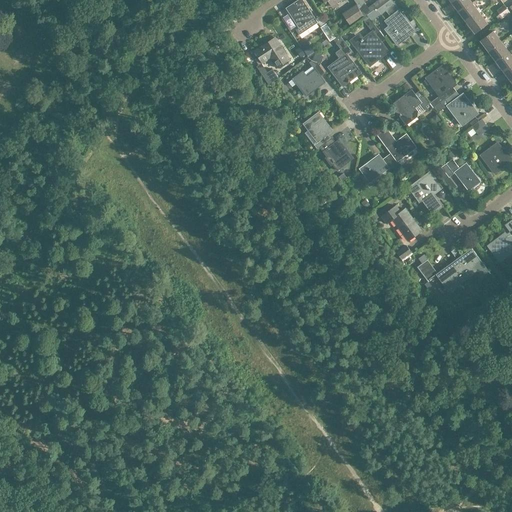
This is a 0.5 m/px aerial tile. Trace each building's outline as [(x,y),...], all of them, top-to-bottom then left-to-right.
[(319,23),(303,0),(298,0),(286,8),(299,28),(296,30),(300,35),(319,23)] [(359,8),(365,17),(367,15),(376,9),(377,11),(390,0),(379,0),(369,8),(365,4),(359,8)] [(380,14),(381,15),(386,12),(395,5),(391,0),(390,0),(377,11),(380,14)] [(472,3),(470,0),(455,0),(452,3),(460,13),(472,3)] [(480,13),(472,3),(460,13),(467,23),(480,13)] [(364,16),(356,5),(343,14),(350,25),(364,16)] [(415,31),(395,5),(386,12),(391,18),(386,21),(390,27),(386,30),(398,44),(415,31)] [(497,11),(500,15),(508,9),(505,5),(497,11)] [(367,15),(372,21),(380,14),(377,11),(376,9),(367,15)] [(508,9),(500,15),(503,18),(510,13),(508,9)] [(488,24),(480,13),(467,23),(475,33),(488,24)] [(380,32),(370,18),(365,22),(373,32),(375,35),(380,32)] [(336,38),(328,26),(322,30),(330,42),(336,38)] [(379,40),(375,35),(373,32),(363,40),(363,39),(361,41),(355,46),(370,66),(388,52),(379,40)] [(489,52),(502,42),(494,32),(481,41),(489,52)] [(343,86),(356,76),(351,70),(355,67),(346,54),(351,50),(340,36),(334,41),(342,50),(338,53),(342,58),(330,68),(343,86)] [(290,60),(276,38),(255,51),(263,63),(270,59),(277,68),(290,60)] [(502,42),(489,52),(496,62),(509,52),(502,42)] [(308,43),(302,47),(308,55),(314,51),(308,43)] [(511,66),(511,55),(509,52),(496,62),(504,72),(511,66)] [(321,77),(325,74),(317,63),(312,61),(310,63),(315,70),(307,76),(304,71),(294,79),(306,96),(324,82),(321,77)] [(442,66),(426,78),(427,79),(425,82),(427,85),(430,84),(440,97),(430,104),(430,103),(434,109),(435,108),(434,108),(457,92),(453,87),(456,85),(442,66)] [(273,69),(263,76),(269,85),(279,78),(283,76),(282,74),(278,76),(273,69)] [(429,103),(430,103),(420,91),(415,95),(412,90),(405,96),(406,96),(402,99),(401,98),(394,104),(399,109),(396,111),(407,125),(418,116),(418,112),(416,108),(421,104),(428,112),(433,108),(429,103)] [(457,92),(434,108),(435,108),(438,113),(445,108),(448,106),(455,116),(456,115),(463,124),(462,125),(462,126),(478,114),(463,94),(460,96),(457,92)] [(319,113),(308,121),(304,124),(317,142),(314,145),(317,149),(322,146),(332,139),(329,134),(333,131),(319,113)] [(489,129),(482,119),(472,126),(479,136),(489,129)] [(402,166),(398,161),(417,148),(407,134),(396,142),(387,129),(378,136),(391,153),(387,156),(395,167),(397,170),(402,166)] [(337,170),(353,159),(339,141),(336,143),(332,139),(320,148),(324,153),(327,157),(325,158),(331,166),(333,164),(337,170)] [(497,143),(480,156),(494,174),(511,160),(511,159),(506,152),(505,153),(497,143)] [(395,167),(387,156),(378,163),(375,159),(361,169),(370,182),(388,168),(390,171),(395,167)] [(438,160),(436,156),(429,161),(432,165),(438,160)] [(452,160),(446,164),(454,174),(455,173),(469,190),(480,182),(467,164),(460,170),(452,160)] [(446,164),(441,168),(442,168),(449,178),(454,174),(446,164)] [(442,189),(430,174),(411,188),(418,199),(421,197),(433,212),(442,206),(434,195),(442,189)] [(396,206),(382,217),(387,224),(392,220),(408,241),(422,231),(406,209),(401,212),(396,206)] [(511,220),(505,225),(511,233),(508,235),(506,232),(487,246),(499,261),(511,251),(511,220)] [(396,253),(403,262),(413,254),(407,246),(396,253)] [(488,270),(472,248),(462,256),(456,248),(451,252),(457,259),(445,268),(445,267),(437,273),(437,274),(450,290),(479,269),(483,274),(488,270)] [(437,274),(437,273),(427,260),(417,267),(427,281),(437,274)]
